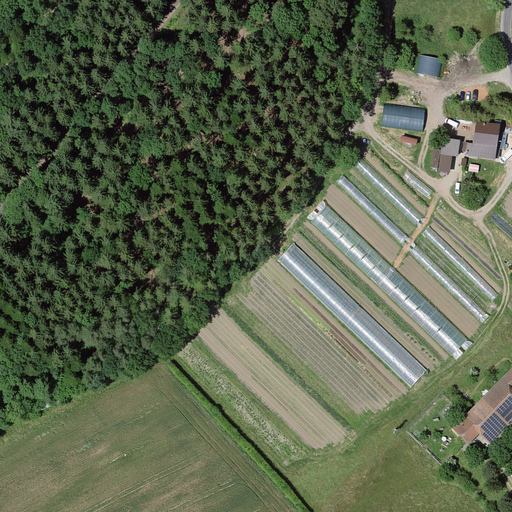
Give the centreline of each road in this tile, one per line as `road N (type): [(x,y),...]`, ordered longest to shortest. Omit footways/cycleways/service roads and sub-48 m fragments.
road 1 (track): [(19,190),(181,0)]
road 2 (track): [(511,171),(489,209),(473,214),(371,131),(372,108)]
road 3 (track): [(511,75),(441,84),(383,73),(392,0)]
